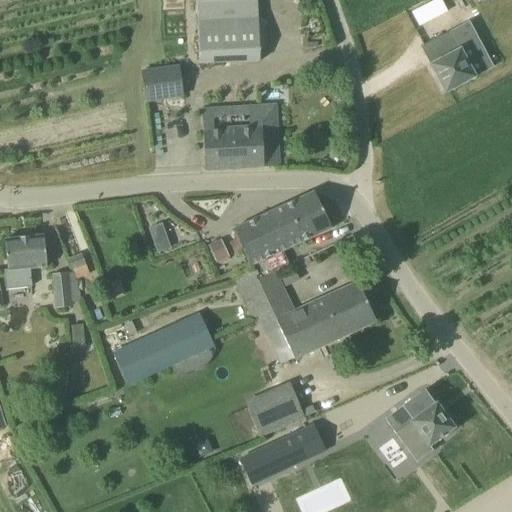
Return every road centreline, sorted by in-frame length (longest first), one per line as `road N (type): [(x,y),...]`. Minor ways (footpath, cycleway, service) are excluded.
road 1 (unclassified): [(360,213),(304,188),(20,213),(0,208)]
road 2 (unclassified): [(511,423),(360,213)]
road 3 (unclassified): [(360,213),(368,144),(335,0)]
